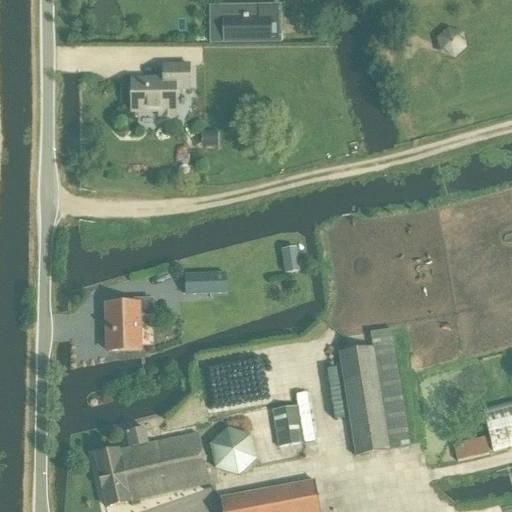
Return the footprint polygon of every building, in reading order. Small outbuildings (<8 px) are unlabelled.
[(225,44),(266,43),(281,43),(281,6),(255,6),(255,19),(224,20),(225,44)] [(176,90),(190,90),(190,66),(164,66),(164,80),(131,81),(132,111),(159,111),(159,118),(176,118),(176,90)] [(185,298),(227,296),(226,275),(185,276),(185,298)] [(139,316),(153,316),(152,302),(134,302),(135,306),(107,307),(108,353),(140,352),(139,316)] [(356,458),(389,453),(410,449),(391,331),(370,335),(372,348),(339,354),(356,458)] [(511,404),(483,412),(491,446),(493,453),(511,448),(511,404)] [(278,449),(302,446),(296,408),(272,412),(278,449)] [(198,436),(148,447),(144,430),(127,434),(130,451),(119,453),(118,451),(95,457),(107,509),(130,504),(130,502),(209,484),(198,436)] [(256,462),(251,437),(227,430),(209,447),(215,471),(238,478),(256,462)] [(222,511),(319,511),(315,482),(220,499),(222,511)]
